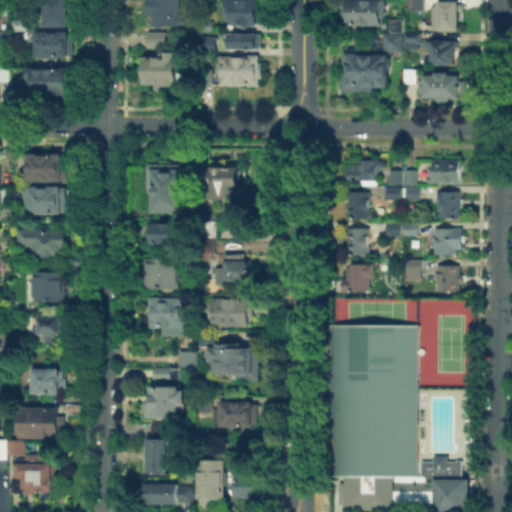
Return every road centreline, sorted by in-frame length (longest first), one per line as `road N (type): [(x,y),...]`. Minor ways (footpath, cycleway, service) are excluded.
road 1 (residential): [(101,511),(106,0)]
road 2 (residential): [(494,511),(499,0)]
road 3 (tertiary): [(300,511),(303,141)]
road 4 (residential): [(0,124),(289,126)]
road 5 (residential): [(318,127),(511,128)]
